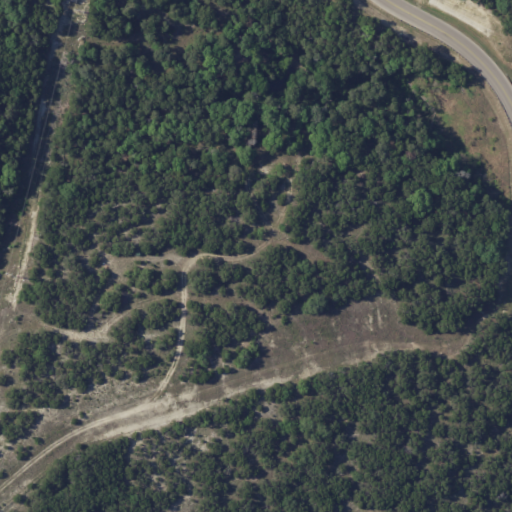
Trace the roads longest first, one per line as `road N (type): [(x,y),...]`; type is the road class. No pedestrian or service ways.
road 1 (residential): [(0,485),(94,413),(381,324)]
road 2 (tertiary): [(511,133),(495,82),(458,41),(387,0)]
